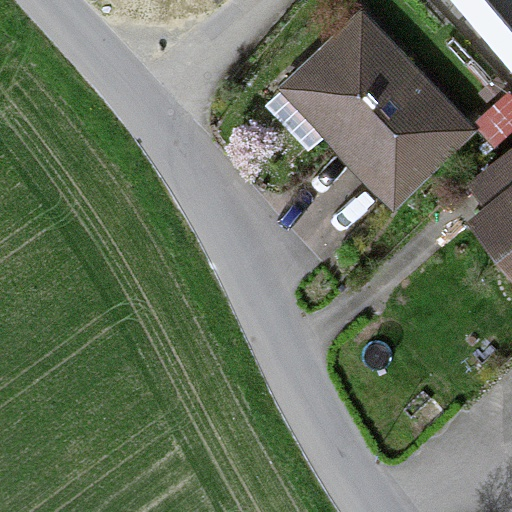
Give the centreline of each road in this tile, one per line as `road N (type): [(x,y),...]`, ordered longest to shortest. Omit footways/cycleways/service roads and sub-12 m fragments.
road 1 (unclassified): [(52,0),(154,117),(345,466),(379,511)]
road 2 (track): [(154,117),(272,0)]
